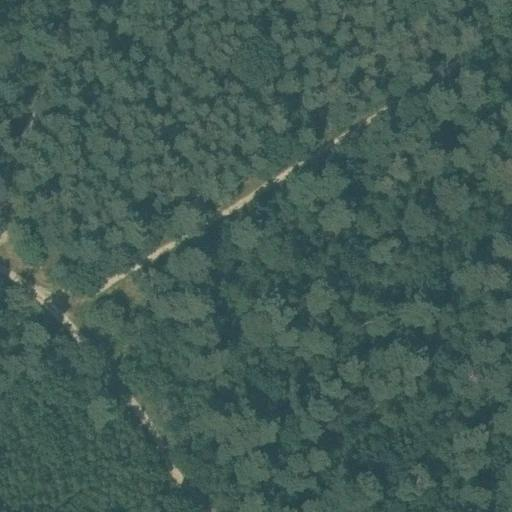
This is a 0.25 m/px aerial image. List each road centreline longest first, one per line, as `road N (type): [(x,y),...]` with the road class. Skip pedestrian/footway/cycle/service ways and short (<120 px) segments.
road 1 (track): [(511,2),(52,311)]
road 2 (track): [(206,511),(128,392),(52,311)]
road 3 (track): [(64,0),(0,210)]
